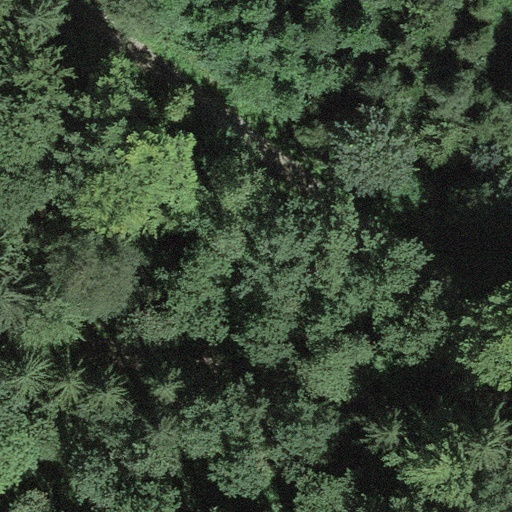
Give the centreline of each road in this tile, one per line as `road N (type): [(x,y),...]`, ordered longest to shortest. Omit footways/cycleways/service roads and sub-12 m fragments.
road 1 (track): [(21,0),(456,421)]
road 2 (track): [(511,418),(456,421),(0,337)]
